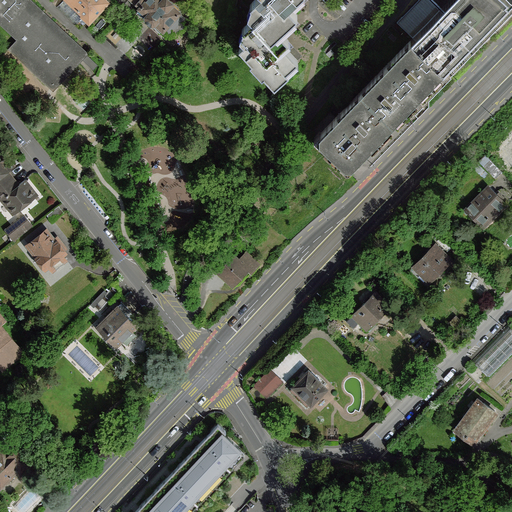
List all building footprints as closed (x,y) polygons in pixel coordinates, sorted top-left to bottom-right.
[(0,0),(0,22),(18,39),(9,50),(50,87),(76,59),(36,21),(45,12),(31,0),(0,0)] [(89,19),(67,0),(63,0),(57,7),(76,25),(80,21),(84,25),(89,19)] [(106,2),(103,0),(67,0),(89,19),(89,20),(106,2)] [(131,0),(140,8),(147,0),(131,0)] [(147,0),(140,8),(138,12),(160,32),(163,29),(180,12),(167,0),(147,0)] [(255,0),(252,3),(259,10),(281,31),(298,15),(290,7),(297,0),(255,0)] [(511,0),(449,0),(442,9),(412,40),(444,71),(511,2),(511,0)] [(432,0),(442,9),(449,0),(432,0)] [(289,40),(281,31),(259,10),(257,16),(244,27),(251,34),(249,40),(239,48),(275,87),(289,74),(287,71),(298,60),(284,45),(289,40)] [(89,54),(45,12),(36,21),(76,59),(50,87),(55,92),(89,54)] [(180,12),(163,29),(170,35),(174,31),(175,32),(178,33),(184,26),(183,23),(182,22),(186,18),(180,12)] [(409,42),(386,66),(419,97),(444,71),(412,40),(409,42)] [(386,66),(362,91),(394,122),(419,97),(386,66)] [(362,91),(336,117),(369,148),(394,122),(362,91)] [(336,117),(320,135),(320,141),(345,165),(352,166),(369,148),(336,117)] [(0,188),(13,178),(8,171),(13,167),(1,152),(0,153),(0,188)] [(37,196),(24,181),(19,185),(13,178),(0,188),(0,196),(2,199),(3,198),(15,213),(37,196)] [(486,225),(509,201),(488,182),(465,206),(486,225)] [(59,206),(47,215),(53,222),(64,212),(59,206)] [(24,215),(18,220),(26,229),(33,225),(24,215)] [(26,229),(18,220),(4,231),(12,241),(26,229)] [(47,231),(29,245),(46,267),(49,265),(62,254),(64,252),(47,231)] [(430,282),(456,256),(438,238),(412,264),(430,282)] [(234,255),(219,270),(235,284),(248,270),(251,272),(259,265),(246,253),(239,260),(234,255)] [(66,260),(62,254),(49,265),(53,270),(66,260)] [(114,285),(105,296),(110,301),(120,290),(114,285)] [(369,329),(394,304),(377,288),(348,318),(356,326),(360,321),(369,329)] [(122,302),(98,326),(117,346),(138,325),(129,316),(132,312),(122,302)] [(0,365),(3,369),(23,352),(0,325),(0,324),(0,365)] [(511,330),(511,329),(476,365),(487,376),(511,351),(511,330)] [(308,369),(289,388),(307,407),(326,389),(308,369)] [(282,382),(270,370),(255,385),(267,397),(282,382)] [(479,399),(455,431),(472,443),(496,412),(479,399)] [(218,425),(136,511),(190,511),(247,452),(218,425)] [(0,453),(0,483),(1,484),(17,468),(21,471),(33,458),(15,439),(0,453)] [(76,472),(63,461),(61,464),(68,471),(67,471),(72,476),(76,472)]
